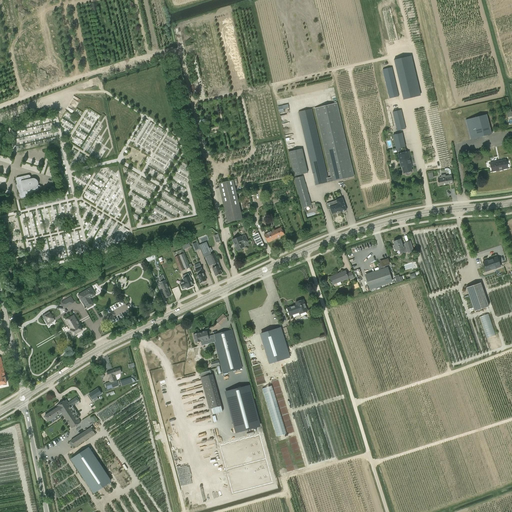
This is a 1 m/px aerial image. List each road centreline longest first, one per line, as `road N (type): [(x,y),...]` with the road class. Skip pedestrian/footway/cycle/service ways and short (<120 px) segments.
road 1 (tertiary): [(23,398),(114,341),(360,229),(511,203)]
road 2 (track): [(0,106),(180,50),(237,283)]
road 3 (track): [(387,511),(306,251)]
